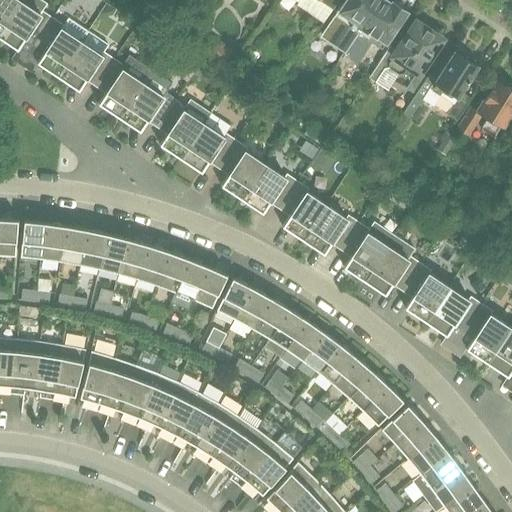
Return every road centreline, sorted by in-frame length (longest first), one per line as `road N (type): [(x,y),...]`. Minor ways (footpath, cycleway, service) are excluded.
road 1 (residential): [(175,212),(257,248),(376,327),(453,403),(511,481)]
road 2 (residential): [(0,77),(138,175),(175,212)]
road 3 (residential): [(195,511),(94,459),(0,441)]
road 4 (residential): [(0,181),(175,212)]
